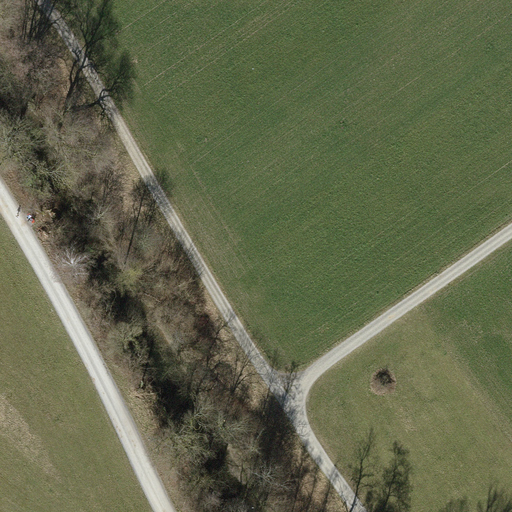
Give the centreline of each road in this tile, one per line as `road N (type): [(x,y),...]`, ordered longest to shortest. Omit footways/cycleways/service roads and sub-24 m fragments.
road 1 (track): [(38,0),(75,43),(286,402),(366,511)]
road 2 (track): [(165,511),(68,307),(0,197)]
road 3 (track): [(511,238),(286,402)]
